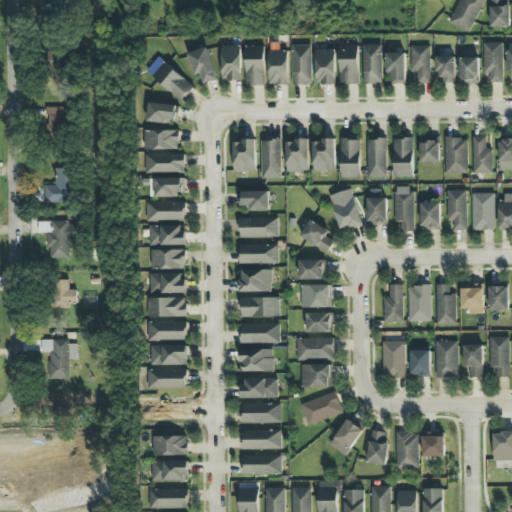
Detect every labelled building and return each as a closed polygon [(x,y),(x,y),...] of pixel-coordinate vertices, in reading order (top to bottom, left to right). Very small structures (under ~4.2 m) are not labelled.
[(459,0),(450,24),(471,32),(483,0),(459,0)] [(490,0),(490,27),(510,27),(510,5),(505,5),(505,0),(490,0)] [(503,42),(483,43),(484,74),(489,73),(490,82),(503,82),(503,42)] [(382,44),(363,44),(363,84),(382,84),(382,44)] [(311,45),(292,45),(293,85),(312,84),(311,45)] [(358,45),(339,45),(340,85),(359,84),(358,45)] [(242,46),(222,46),(222,80),(241,80),(242,46)] [(264,85),(265,46),(246,46),(245,85),(264,85)] [(431,83),(430,46),(411,46),(411,71),(416,71),(416,83),(431,83)] [(204,83),(218,79),(208,47),(188,53),(195,76),(201,74),(204,83)] [(335,49),(315,50),(315,85),(336,84),(335,49)] [(288,85),(288,50),(269,50),(269,85),(288,85)] [(387,53),(387,83),(406,83),(405,53),(387,53)] [(455,56),(437,56),(437,77),(444,77),(443,83),(455,83),(455,56)] [(479,57),(459,58),(459,83),(479,83),(479,57)] [(194,86),(164,61),(152,76),(182,101),(194,86)] [(178,122),(179,105),(148,103),(147,121),(178,122)] [(66,107),(47,107),(46,135),(65,136),(66,107)] [(179,149),(179,130),(144,131),(144,150),(179,149)] [(492,148),(486,148),(486,136),(472,136),(473,174),(492,173),(492,148)] [(282,179),(281,138),(261,138),(262,179),(282,179)] [(341,138),(341,177),(360,178),(361,138),(341,138)] [(368,138),(367,177),(386,178),(387,139),(368,138)] [(445,174),(468,173),(468,138),(445,138),(445,174)] [(413,177),(413,139),(394,139),(393,177),(413,177)] [(420,162),(439,163),(440,140),(420,139),(420,162)] [(511,139),(498,139),(499,170),(511,169),(511,139)] [(234,141),(235,172),(257,171),(256,140),(234,141)] [(309,140),(287,140),(287,171),(309,171),(309,140)] [(313,171),(336,171),(335,140),(313,140),(313,171)] [(145,172),(184,173),(185,154),(145,154),(145,172)] [(45,203),(73,202),(73,168),(55,168),(56,185),(45,186),(45,203)] [(185,178),(149,177),(149,195),(185,196),(185,178)] [(367,189),(368,223),(386,222),(386,197),(381,197),(380,189),(367,189)] [(269,190),(238,191),(239,209),(269,208),(269,190)] [(466,229),(466,190),(446,190),(447,221),(453,220),(454,229),(466,229)] [(414,231),(413,191),(394,191),(395,231),(414,231)] [(494,229),(494,193),(471,193),(472,230),(494,229)] [(342,231),(363,224),(352,196),(331,203),(342,231)] [(511,199),(497,199),(497,228),(511,227),(511,199)] [(185,220),(184,201),(145,202),(146,220),(185,220)] [(440,202),(420,203),(420,228),(440,227),(440,202)] [(238,218),(239,238),(278,236),(277,217),(238,218)] [(328,251),(333,240),(325,236),(329,230),(309,220),(300,237),(328,251)] [(76,240),(76,221),(38,222),(38,232),(46,232),(47,258),(69,257),(69,240),(76,240)] [(184,244),(184,225),(149,225),(149,245),(184,244)] [(278,263),(278,244),(239,244),(239,263),(278,263)] [(151,249),(150,268),(184,269),(184,249),(151,249)] [(323,260),(299,259),(299,278),(323,279),(323,260)] [(272,269),(239,269),(239,291),(271,292),(272,269)] [(185,292),(184,272),(149,273),(149,293),(185,292)] [(68,303),(76,303),(75,289),(68,289),(68,279),(52,280),(54,309),(68,308),(68,303)] [(301,307),(330,306),(330,284),(301,285),(301,307)] [(403,321),(403,284),(389,284),(389,296),(383,296),(383,322),(403,321)] [(436,284),(436,324),(456,323),(455,293),(450,293),(450,284),(436,284)] [(460,284),(461,308),(484,308),(483,284),(460,284)] [(409,321),(431,321),(430,285),(408,285),(409,321)] [(508,285),(489,286),(489,310),(508,309),(508,285)] [(186,297),(147,298),(147,317),(186,316),(186,297)] [(279,297),(240,297),(240,317),(279,316),(279,297)] [(307,333),(332,331),(332,312),(306,313),(307,333)] [(148,340),(186,340),(186,321),(148,322),(148,340)] [(280,342),(279,323),(240,323),(240,343),(280,342)] [(333,337),(296,338),(297,359),(333,359),(333,337)] [(509,337),(489,337),(488,367),(496,368),(496,376),(508,376),(509,337)] [(76,343),(68,344),(68,339),(41,340),(41,352),(49,352),(50,378),(69,378),(68,359),(77,359),(76,343)] [(435,340),(435,377),(458,377),(457,340),(435,340)] [(405,341),(383,341),(382,377),(404,377),(405,341)] [(150,365),(186,364),(186,345),(150,345),(150,365)] [(482,345),(463,345),(463,367),(467,367),(467,376),(482,377),(482,345)] [(429,375),(430,348),(410,348),(409,374),(429,375)] [(272,371),(273,349),(241,349),(240,370),(272,371)] [(301,364),(301,387),(332,386),(332,364),(301,364)] [(186,389),(186,369),(147,369),(147,388),(186,389)] [(277,378),(241,378),(241,398),(277,397),(277,378)] [(342,414),(335,392),(300,403),(307,425),(342,414)] [(241,403),(241,423),(281,422),(281,403),(241,403)] [(329,444),(345,455),(363,430),(347,418),(329,444)] [(281,449),(281,430),(242,430),(242,449),(281,449)] [(385,432),(371,430),(366,461),(385,464),(389,443),(384,442),(385,432)] [(418,468),(418,432),(395,432),(396,468),(418,468)] [(444,456),(444,432),(422,432),(422,456),(444,456)] [(511,432),(492,432),(493,461),(511,460),(511,432)] [(153,436),(153,455),(187,454),(187,435),(153,436)] [(242,455),(243,474),(282,473),(281,455),(242,455)] [(188,460),(151,461),(152,481),(188,480),(188,460)] [(337,511),(338,480),(319,480),(318,511),(337,511)] [(390,511),(390,486),(371,486),(371,511),(390,511)] [(265,511),(285,511),(285,487),(265,487),(265,511)] [(311,511),(311,487),(291,487),(291,511),(311,511)] [(149,508),(188,508),(188,488),(148,489),(149,508)] [(258,511),(259,488),(240,488),(238,511),(258,511)] [(443,511),(443,488),(423,488),(423,511),(443,511)] [(344,511),(364,511),(364,489),(344,489),(344,511)] [(416,511),(416,490),(397,490),(397,511),(416,511)]
